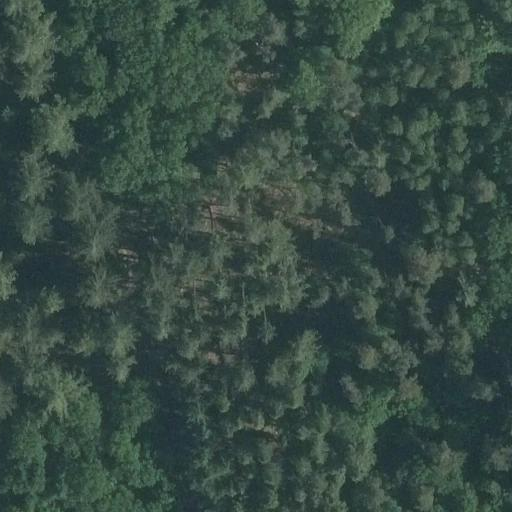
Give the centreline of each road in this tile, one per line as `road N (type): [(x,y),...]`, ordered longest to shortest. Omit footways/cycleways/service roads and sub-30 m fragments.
road 1 (track): [(37,0),(153,356)]
road 2 (track): [(511,330),(153,356)]
road 3 (track): [(153,356),(183,511)]
road 4 (track): [(153,356),(0,370)]
